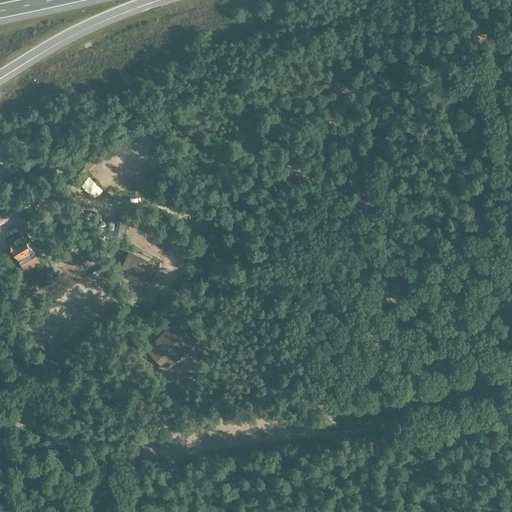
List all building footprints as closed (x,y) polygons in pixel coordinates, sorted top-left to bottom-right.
[(0,224),(34,206),(33,205),(41,200),(37,193),(29,197),(29,196),(0,211),(0,224)] [(131,208),(120,206),(112,242),(124,244),(131,208)] [(205,213),(191,224),(201,238),(216,227),(205,213)] [(218,230),(205,240),(215,252),(228,243),(218,230)] [(21,233),(6,242),(21,265),(36,255),(27,242),(31,239),(27,233),(23,236),(21,233)] [(156,265),(128,252),(121,268),(149,280),(156,265)] [(178,319),(147,350),(163,367),(182,348),(185,351),(197,339),(178,319)]
